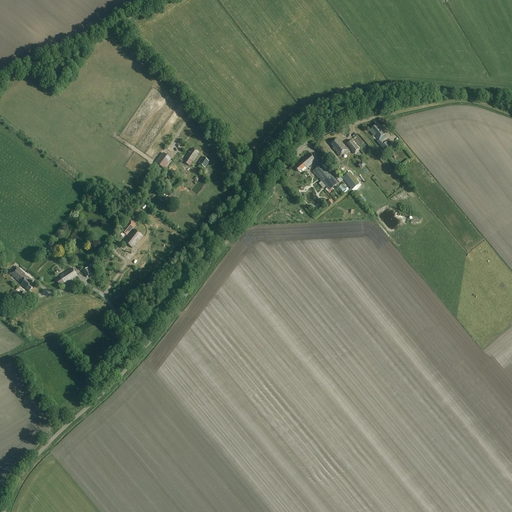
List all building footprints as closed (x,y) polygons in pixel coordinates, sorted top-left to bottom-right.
[(383,136),(385,135),(376,125),(369,131),(373,136),(374,135),(378,140),(379,139),(381,141),(385,137),(383,136)] [(332,148),(339,157),(347,150),(336,139),(330,144),(333,147),(332,148)] [(351,140),(347,144),(352,150),(352,151),(355,154),(360,150),(352,141),(351,140)] [(331,159),(336,156),(327,143),(322,147),(331,159)] [(381,147),(387,154),(391,151),(386,144),(381,147)] [(183,163),(189,167),(192,163),(192,162),(198,153),(191,149),(186,158),(183,163)] [(163,153),(155,163),(163,169),(171,159),(163,153)] [(299,172),(304,168),(306,167),(307,168),(315,161),(309,154),(303,159),(304,160),(301,162),(295,168),(299,172)] [(202,157),(198,163),(200,165),(204,168),(205,168),(209,162),(202,157)] [(313,172),(329,191),(338,183),(322,164),(313,172)] [(343,177),(341,178),(339,176),(336,177),(343,186),(347,182),(343,177)] [(129,220),(121,230),(127,236),(135,226),(135,225),(129,220)] [(125,243),(132,248),(135,244),(136,244),(142,236),(136,232),(133,230),(125,239),(126,240),(125,243)] [(26,289),(29,292),(34,286),(32,283),(33,282),(16,267),(9,274),(22,285),(21,286),(25,290),(26,289)] [(82,272),(86,277),(93,273),(90,267),(82,272)] [(55,280),(60,287),(77,276),(72,269),(55,280)] [(13,290),(9,295),(14,299),(18,294),(13,290)]
